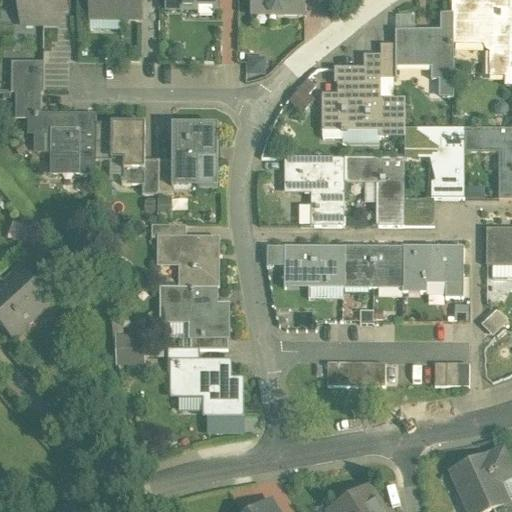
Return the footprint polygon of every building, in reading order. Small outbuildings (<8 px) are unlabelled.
[(17,0),(22,23),(37,23),(37,27),(59,27),(59,9),(56,9),(58,0),(17,0)] [(91,0),(92,22),(142,23),(141,0),(91,0)] [(182,0),(183,12),(217,12),(216,0),(182,0)] [(251,0),(252,10),(278,11),(278,20),(306,20),(306,0),(251,0)] [(511,10),(485,10),(485,6),(454,6),(454,17),(454,47),(485,47),(487,52),(491,54),(491,79),(506,79),(506,89),(511,88),(511,10)] [(441,34),(432,34),(430,37),(418,37),(416,34),(396,34),(396,48),(396,82),(397,82),(397,64),(432,64),(432,83),(454,83),(454,47),(454,17),(442,17),(441,34)] [(396,48),(381,49),(381,59),(381,83),(396,82),(396,48)] [(381,59),(365,59),(364,73),(364,86),(381,86),(381,83),(381,59)] [(44,65),(12,65),(12,96),(18,96),(41,96),(44,96),(44,65)] [(364,73),(337,73),(336,86),(340,86),(339,100),(324,100),(324,121),(343,122),(343,137),(348,137),(348,134),(386,134),(386,140),(405,140),(405,132),(405,102),(381,102),(381,86),(364,86),(364,73)] [(303,80),(291,106),(306,113),(318,86),(303,80)] [(41,96),(18,96),(18,120),(30,120),(30,118),(41,119),(41,96)] [(41,119),(30,118),(30,120),(30,136),(37,136),(36,155),(53,155),(53,175),(96,176),(96,164),(97,127),(97,119),(41,119)] [(146,127),(97,127),(96,164),(125,164),(124,184),(122,184),(122,188),(143,188),(145,188),(145,164),(146,127)] [(219,129),(173,128),(173,164),(173,182),(174,182),(198,182),(198,192),(218,192),(219,129)] [(465,133),(405,132),(405,140),(405,155),(440,156),(441,186),(432,186),(432,202),(465,202),(465,156),(465,133)] [(511,132),(465,133),(465,156),(500,157),(499,203),(511,202),(511,132)] [(345,162),(285,162),(285,194),(315,194),(315,230),(345,230),(345,186),(345,162)] [(405,162),(345,162),(345,186),(379,186),(379,230),(405,230),(405,162)] [(158,198),(158,164),(145,164),(145,188),(143,188),(143,197),(158,198)] [(173,164),(158,164),(158,198),(174,198),(174,182),(173,182),(173,164)] [(186,229),(152,229),(152,242),(159,242),(159,241),(186,241),(186,229)] [(511,233),(488,233),(487,270),(511,269),(511,233)] [(186,241),(159,241),(159,242),(159,269),(160,263),(180,263),(180,292),(214,292),(219,292),(219,241),(186,241)] [(465,251),(405,250),(405,251),(404,292),(404,297),(427,297),(427,282),(446,282),(446,302),(464,302),(465,251)] [(315,292),(315,251),(285,251),(285,292),(286,292),(286,287),(310,287),(310,292),(315,292)] [(315,251),(315,292),(320,292),(320,287),(343,287),(343,292),(344,292),(344,251),(315,251)] [(374,251),(344,251),(344,292),(345,292),(345,287),(369,287),(369,292),(374,292),(374,251)] [(405,251),(374,251),(374,292),(379,292),(379,287),(403,287),(403,292),(404,292),(405,251)] [(6,288),(0,293),(0,327),(4,332),(7,332),(13,339),(19,339),(26,332),(26,327),(40,314),(41,307),(31,297),(32,287),(20,275),(6,288)] [(180,292),(163,292),(163,312),(167,312),(167,326),(191,326),(191,341),(228,341),(228,309),(214,309),(214,292),(180,292)] [(482,327),(493,338),(507,325),(496,313),(482,327)] [(470,318),(315,317),(315,337),(469,338),(470,318)] [(116,368),(144,367),(143,335),(114,337),(116,368)] [(228,341),(191,341),(191,354),(201,354),(228,354),(228,341)] [(191,354),(169,354),(169,378),(178,378),(178,367),(201,367),(201,354),(191,354)] [(201,367),(178,367),(178,378),(178,400),(206,400),(206,419),(242,419),(242,385),(229,385),(229,367),(201,367)] [(340,367),(328,367),(328,390),(340,390),(340,367)] [(351,367),(340,367),(340,390),(351,390),(351,367)] [(363,367),(351,367),(351,390),(363,390),(363,367)] [(375,367),(363,367),(363,390),(374,390),(375,367)] [(386,367),(375,367),(374,390),(386,390),(386,367)] [(447,367),(435,367),(435,390),(447,391),(447,367)] [(458,367),(447,367),(447,391),(458,390),(458,367)] [(470,367),(458,367),(458,390),(470,390),(470,367)] [(487,460),(452,476),(467,511),(496,511),(508,507),(507,506),(498,486),(511,479),(511,475),(503,454),(487,461),(487,460)] [(384,511),(371,490),(334,511),(384,511)] [(511,511),(511,503),(507,506),(508,507),(496,511),(511,511)]
